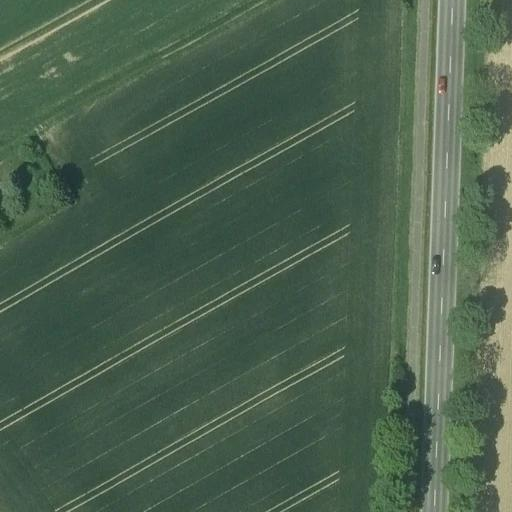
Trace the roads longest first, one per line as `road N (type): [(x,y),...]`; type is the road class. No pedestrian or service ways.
road 1 (secondary): [(434,511),(451,0)]
road 2 (track): [(0,146),(256,0)]
